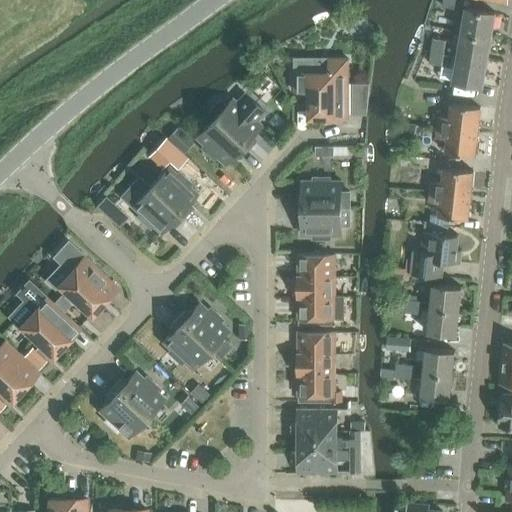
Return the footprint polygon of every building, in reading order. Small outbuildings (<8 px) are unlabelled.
[(444,0),(443,7),(455,9),(456,0),(444,0)] [(462,33),(491,38),(495,13),(466,8),(462,33)] [(457,57),(487,62),(491,38),(462,33),(457,57)] [(433,38),(431,53),(444,55),(446,40),(433,38)] [(431,53),(430,64),(442,66),(444,55),(431,53)] [(453,82),(483,87),(487,62),(457,57),(453,82)] [(295,91),(308,91),(308,118),(322,118),(322,116),(333,116),(333,118),(334,118),(334,115),(347,116),(347,118),(348,118),(348,59),(329,59),(329,72),(295,72),(295,91)] [(446,82),(446,71),(422,71),(422,82),(446,82)] [(370,83),(353,83),(353,115),(367,115),(370,83)] [(413,103),(439,106),(441,90),(415,87),(413,103)] [(214,118),(247,149),(254,141),(250,137),(261,125),(257,122),(266,113),(244,93),(236,102),(232,98),(226,105),(222,103),(220,100),(210,111),(209,112),(214,117),(214,118)] [(437,127),(478,132),(480,108),(450,105),(449,118),(438,116),(437,127)] [(213,160),(216,157),(225,164),(236,153),(240,157),(247,149),(214,118),(195,138),(204,146),(201,149),(213,160)] [(396,134),(416,137),(417,125),(397,122),(396,134)] [(446,139),(445,152),(475,156),(478,132),(437,127),(436,138),(446,139)] [(354,147),(353,132),(322,134),(324,150),(354,147)] [(398,168),(421,170),(422,158),(399,156),(398,168)] [(150,186),(183,217),(190,210),(186,206),(197,194),(189,186),(191,183),(179,172),(177,175),(168,167),(150,186)] [(430,191),(471,195),(474,171),(443,168),(442,181),(432,180),(430,191)] [(330,181),(330,178),(313,177),(313,181),(302,181),(302,197),(296,198),(296,208),(350,208),(350,192),(341,192),(341,181),(330,181)] [(140,214),(138,217),(150,228),(152,225),(161,233),(172,221),(176,225),(183,217),(150,186),(141,178),(123,198),(140,214)] [(390,198),(404,200),(405,188),(391,187),(390,198)] [(440,203),(438,216),(468,219),(471,195),(430,191),(429,202),(440,203)] [(296,219),(302,219),(302,235),(341,235),(341,225),(349,225),(349,209),(350,209),(350,208),(296,208),(296,219)] [(126,223),(116,214),(111,219),(120,229),(126,223)] [(410,273),(435,275),(436,261),(460,263),(462,251),(457,250),(459,236),(447,235),(448,227),(449,227),(424,224),(424,225),(424,233),(423,233),(421,251),(413,250),(410,273)] [(298,255),(298,276),(335,276),(335,255),(312,255),(312,252),(308,252),(309,255),(298,255)] [(57,285),(91,317),(100,306),(98,305),(106,297),(108,298),(109,298),(106,296),(115,287),(117,289),(118,288),(85,255),(57,285)] [(298,276),(298,297),(335,296),(335,276),(298,276)] [(431,308),(459,312),(462,287),(433,285),(432,286),(433,286),(431,308)] [(298,318),(299,318),(311,318),(323,318),(323,325),(335,325),(335,318),(344,318),(344,316),(343,316),(343,297),(344,297),(344,296),(335,296),(298,297),(298,318)] [(18,327),(52,358),(61,348),(59,346),(67,339),(69,340),(69,339),(67,338),(76,329),(78,330),(79,330),(46,297),(18,327)] [(402,312),(421,314),(422,301),(403,299),(402,312)] [(177,318),(210,349),(228,330),(220,322),(222,319),(210,308),(208,311),(199,303),(188,315),(184,311),(177,318)] [(428,332),(457,335),(457,334),(459,312),(431,308),(428,331),(428,332)] [(168,353),(189,372),(210,349),(177,318),(169,326),(174,330),(163,342),(171,350),(168,353)] [(249,339),(249,325),(239,325),(239,339),(249,339)] [(298,353),(335,353),(335,332),(298,332),(298,353)] [(387,349),(410,351),(411,339),(388,337),(387,349)] [(0,346),(0,392),(11,402),(20,392),(18,390),(26,383),(28,384),(28,383),(26,381),(35,373),(37,374),(38,374),(5,341),(0,346)] [(500,382),(511,383),(511,344),(504,344),(500,382)] [(424,372),(452,375),(455,352),(455,351),(426,348),(426,350),(418,349),(417,359),(425,359),(424,372)] [(26,358),(34,366),(41,358),(33,350),(26,358)] [(298,374),(335,374),(335,353),(298,353),(298,374)] [(382,378),(395,379),(395,377),(415,379),(416,365),(397,364),(396,368),(383,367),(382,378)] [(113,387),(146,418),(164,398),(156,390),(158,388),(146,376),(144,379),(135,371),(124,383),(120,379),(113,387)] [(206,371),(196,381),(209,394),(219,384),(206,371)] [(450,398),(452,375),(424,372),(421,395),(421,397),(450,399),(450,398)] [(335,392),(335,374),(298,374),(298,395),(299,395),(299,402),(341,402),(342,392),(335,392)] [(395,382),(395,394),(416,394),(416,382),(395,382)] [(191,393),(201,402),(208,394),(198,385),(191,393)] [(99,411),(107,418),(105,421),(117,432),(119,430),(128,437),(146,418),(113,387),(106,395),(110,399),(99,411)] [(499,425),(511,426),(511,394),(503,393),(499,425)] [(180,404),(191,414),(198,406),(188,396),(180,404)] [(298,472),(337,472),(337,409),(298,409),(298,472)] [(136,459),(148,461),(149,454),(138,451),(136,459)] [(87,511),(87,499),(86,499),(86,501),(74,501),(74,499),(72,499),(72,501),(62,501),(62,499),(48,499),(47,511),(87,511)]
